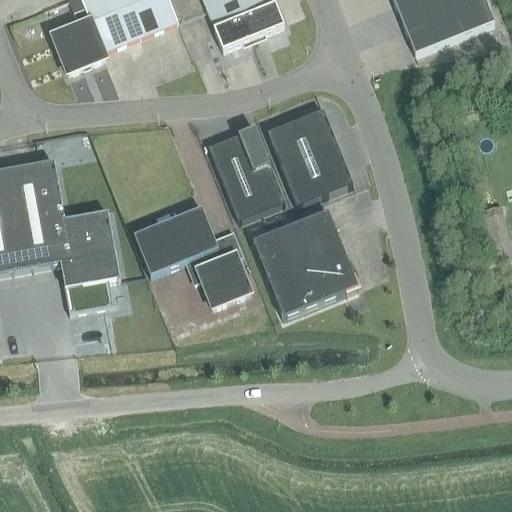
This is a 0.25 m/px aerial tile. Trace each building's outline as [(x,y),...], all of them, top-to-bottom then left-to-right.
[(90,28),(109,21),(100,0),(78,0),(87,22),(90,28)] [(100,0),(109,21),(127,13),(121,0),(100,0)] [(121,0),(127,13),(146,6),(143,0),(121,0)] [(164,0),(159,0),(146,6),(158,35),(176,28),(164,0)] [(236,4),(234,0),(199,0),(206,16),(236,4)] [(244,0),(236,4),(244,23),(273,11),(269,0),(244,0)] [(389,0),(393,9),(415,0),(389,0)] [(481,0),(415,0),(393,9),(404,35),(482,3),(481,0)] [(482,3),(404,35),(414,61),(493,29),(482,3)] [(214,35),(223,31),(244,23),(236,4),(206,16),(214,35)] [(158,35),(146,6),(127,13),(139,43),(158,35)] [(253,45),(283,33),(274,10),(273,11),(244,23),(253,45)] [(139,43),(127,13),(109,21),(121,50),(139,43)] [(104,65),(84,14),(74,18),(79,31),(52,42),(67,79),(104,65)] [(121,50),(109,21),(90,28),(102,58),(121,50)] [(223,31),(214,35),(213,35),(222,57),(253,45),(244,23),(223,31)] [(296,214),(352,192),(322,117),(266,139),(296,214)] [(255,136),(208,155),(238,229),(284,210),(255,136)] [(108,220),(65,228),(54,170),(0,179),(0,281),(60,271),(69,321),(113,313),(108,290),(121,288),(108,220)] [(214,245),(202,215),(133,243),(150,284),(185,269),(193,290),(198,288),(211,318),(253,301),(238,265),(243,263),(233,237),(214,245)] [(353,283),(327,220),(252,250),(282,325),(346,300),(346,299),(357,295),(353,283)] [(503,241),(501,232),(480,237),(482,246),(503,241)]
